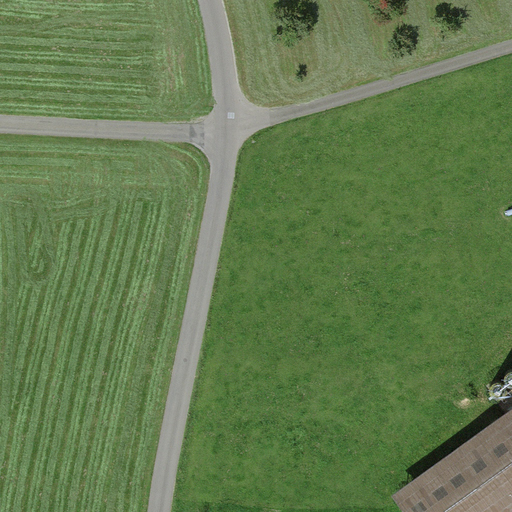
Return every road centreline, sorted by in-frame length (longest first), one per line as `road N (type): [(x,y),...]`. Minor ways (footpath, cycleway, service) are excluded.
road 1 (unclassified): [(232,133),(160,511)]
road 2 (unclassified): [(232,133),(511,46)]
road 3 (unclassified): [(0,125),(232,133)]
road 4 (unclassified): [(207,0),(232,133)]
